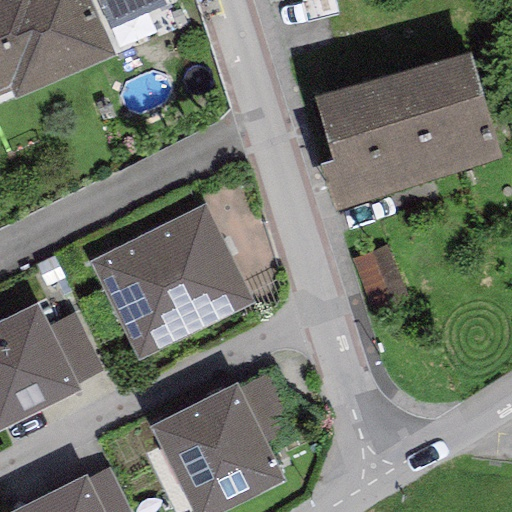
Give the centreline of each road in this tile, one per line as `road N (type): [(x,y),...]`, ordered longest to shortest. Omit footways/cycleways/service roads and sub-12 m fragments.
road 1 (residential): [(383,473),(315,312),(217,0)]
road 2 (residential): [(511,392),(383,473)]
